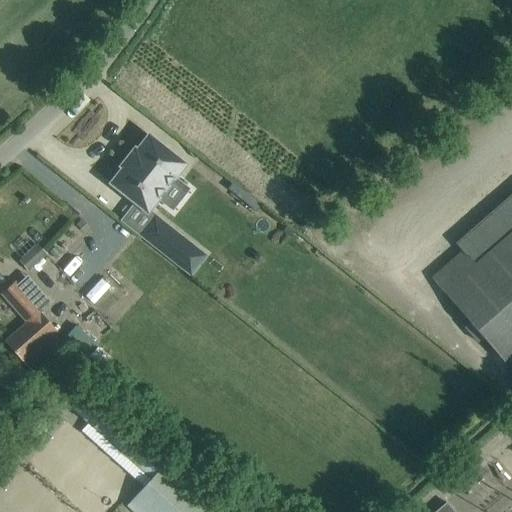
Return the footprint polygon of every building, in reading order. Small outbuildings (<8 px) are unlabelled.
[(146,212),(171,181),(173,183),(175,180),(173,178),(184,165),(148,137),(136,152),(134,150),(121,167),(123,169),(111,184),(146,212)] [(460,253),(431,279),(444,294),(469,323),(464,327),(478,343),(483,338),(509,369),(511,365),(511,194),(453,246),(460,253)] [(154,217),(139,235),(180,267),(195,249),(154,217)] [(38,245),(19,262),(28,272),(46,255),(38,245)] [(13,282),(0,293),(0,294),(23,321),(25,323),(4,342),(22,362),(56,331),(42,315),(39,312),(39,311),(35,308),(16,286),(13,282)] [(106,399),(87,421),(148,475),(151,478),(127,506),(133,511),(243,511),(231,500),(221,511),(167,462),(172,457),(106,399)] [(435,511),(453,511),(446,503),(435,511)]
